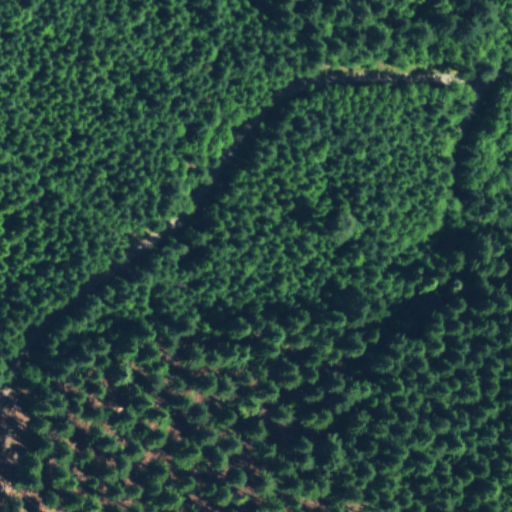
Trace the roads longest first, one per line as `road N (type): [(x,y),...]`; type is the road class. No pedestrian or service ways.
road 1 (track): [(482,81),(326,76),(290,94),(214,190),(90,284),(40,334),(0,414)]
road 2 (track): [(511,226),(456,200),(446,166),(482,81),(511,60)]
